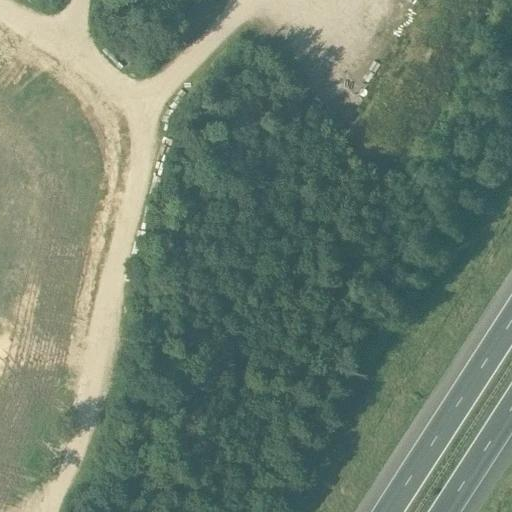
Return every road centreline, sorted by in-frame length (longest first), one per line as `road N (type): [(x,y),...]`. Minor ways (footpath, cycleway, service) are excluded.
road 1 (track): [(0,7),(120,91),(139,125),(89,396),(48,511)]
road 2 (motorway): [(511,323),(389,511)]
road 3 (track): [(128,106),(149,99),(220,17)]
road 4 (motorway): [(445,511),(511,409)]
